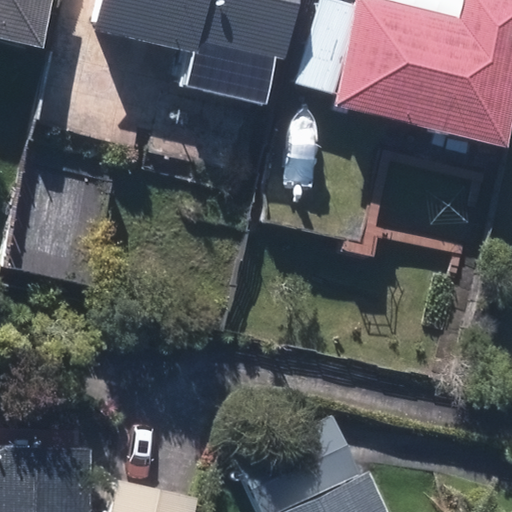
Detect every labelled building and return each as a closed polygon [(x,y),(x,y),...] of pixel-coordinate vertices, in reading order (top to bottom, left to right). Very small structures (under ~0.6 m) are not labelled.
[(0,0),(0,24),(46,35),(53,0),(0,0)] [(103,0),(100,15),(200,39),(202,28),(284,47),(295,0),(103,0)] [(419,0),(362,0),(339,92),(508,133),(511,117),(511,0),(463,0),(461,10),(419,0)] [(269,509),(263,511),(392,511),(370,463),(363,466),(336,408),(242,451),(269,509)] [(0,511),(92,511),(93,440),(0,439),(0,511)] [(196,511),(201,490),(122,473),(114,511),(196,511)]
